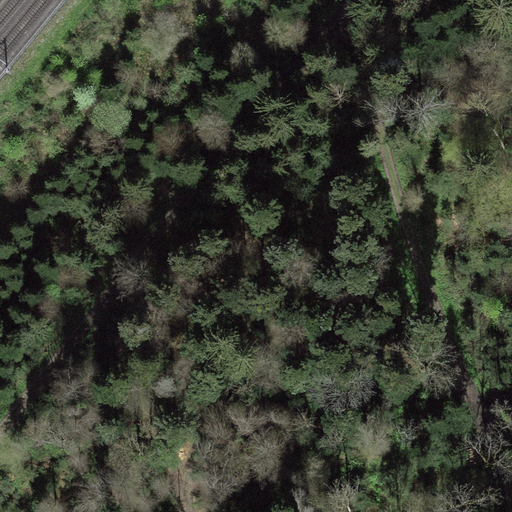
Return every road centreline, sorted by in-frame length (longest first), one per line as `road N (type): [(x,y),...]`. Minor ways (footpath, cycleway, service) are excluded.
road 1 (track): [(0,448),(358,0)]
road 2 (track): [(509,511),(331,30)]
